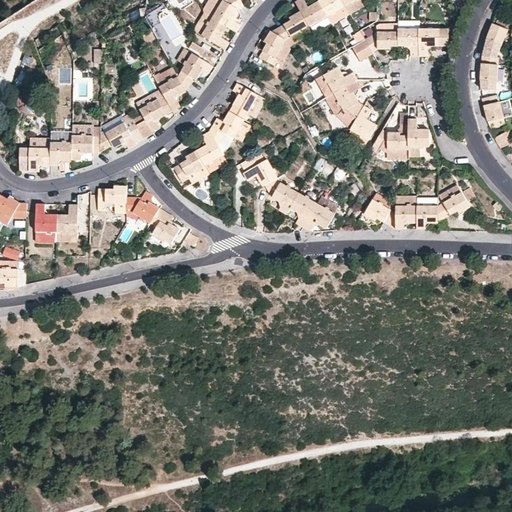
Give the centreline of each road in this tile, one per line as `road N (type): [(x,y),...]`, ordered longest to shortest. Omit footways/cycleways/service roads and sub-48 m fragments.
road 1 (residential): [(240,245),(511,252)]
road 2 (residential): [(0,302),(240,245)]
road 3 (residential): [(278,0),(202,108),(138,157)]
road 4 (residential): [(489,0),(466,60),(478,155)]
road 5 (residential): [(138,157),(93,181),(50,189),(15,186),(0,174)]
road 6 (residential): [(138,157),(169,203),(240,245)]
